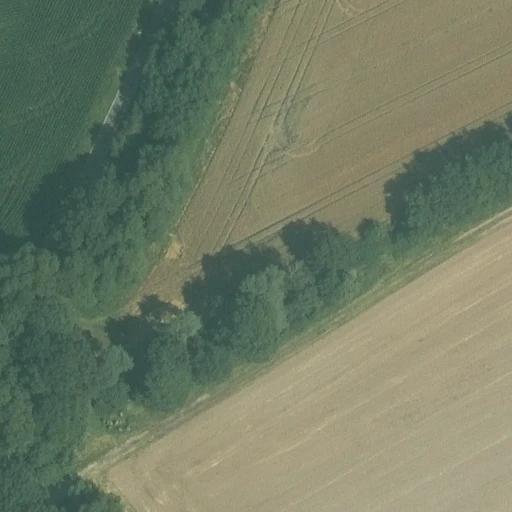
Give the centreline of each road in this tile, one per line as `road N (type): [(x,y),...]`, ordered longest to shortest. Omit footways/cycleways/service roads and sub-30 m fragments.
road 1 (residential): [(182,0),(88,213),(42,282),(0,309)]
road 2 (residential): [(177,0),(82,212),(33,277),(0,301)]
